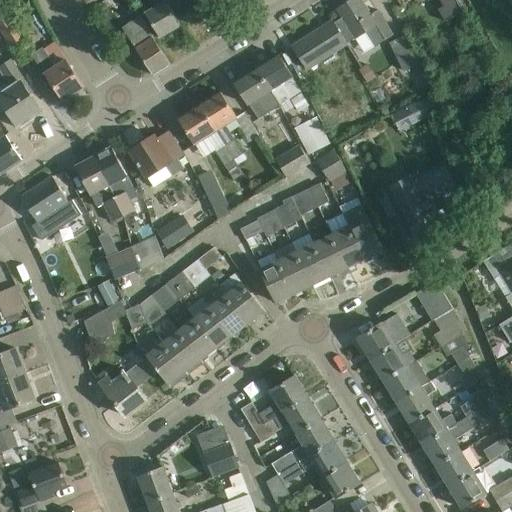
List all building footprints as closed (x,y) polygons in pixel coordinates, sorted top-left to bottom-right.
[(121,0),(103,0),(112,15),(126,7),(121,0)] [(181,26),(171,8),(166,0),(151,0),(156,7),(146,13),(160,38),(181,26)] [(342,18),(334,23),(347,44),(356,38),(367,31),(376,45),(386,39),(394,34),(379,11),(371,15),(361,0),(352,0),(337,10),(342,18)] [(440,0),(444,7),(439,10),(446,22),(463,12),(456,0),(440,0)] [(25,38),(2,4),(0,6),(0,29),(11,47),(25,38)] [(155,39),(142,16),(135,6),(118,17),(124,28),(123,28),(154,76),(171,65),(154,39),(155,39)] [(293,47),(304,64),(308,70),(347,45),(347,44),(334,23),(333,22),(293,47)] [(405,36),(390,43),(404,72),(419,64),(405,36)] [(56,44),(45,51),(43,48),(33,55),(46,74),(42,77),(51,90),(55,88),(63,101),(85,87),(56,44)] [(302,91),(290,73),(279,56),(257,70),(271,91),(282,84),(291,98),(302,91)] [(0,95),(0,98),(20,129),(35,119),(33,117),(41,111),(30,95),(33,93),(12,60),(0,68),(13,87),(0,95)] [(358,71),(365,85),(375,79),(364,62),(360,65),(362,68),(358,71)] [(271,91),(257,70),(235,84),(258,120),(281,105),(271,91)] [(238,118),(237,117),(222,93),(200,106),(217,132),(235,120),(238,118)] [(308,104),(301,93),(292,99),(299,110),(308,104)] [(179,120),(190,137),(195,145),(217,132),(200,106),(179,120)] [(249,143),(260,136),(245,113),(237,117),(238,118),(235,120),(249,143)] [(322,127),(300,138),(310,156),(331,145),(322,127)] [(184,149),(180,151),(169,134),(157,140),(154,136),(131,151),(147,176),(156,189),(173,177),(164,165),(180,155),(181,158),(187,154),(184,149)] [(0,175),(23,161),(6,135),(0,139),(0,175)] [(234,140),(225,146),(234,159),(243,154),(234,140)] [(244,174),(234,159),(225,146),(217,151),(225,165),(235,180),(244,174)] [(276,160),(287,178),(311,164),(300,146),(276,160)] [(113,147),(94,157),(125,216),(136,211),(133,204),(140,200),(113,147)] [(348,172),(340,160),(333,149),(317,160),(332,182),(348,172)] [(125,216),(94,157),(77,166),(99,208),(104,205),(113,222),(125,216)] [(430,199),(455,187),(445,167),(420,179),(418,175),(400,184),(401,185),(403,184),(406,190),(383,201),(391,217),(396,215),(407,238),(441,222),(430,199)] [(200,177),(210,201),(215,212),(218,221),(232,214),(212,172),(200,177)] [(39,223),(56,213),(71,204),(64,193),(53,177),(22,196),(39,223)] [(320,184),(310,189),(318,207),(329,202),(320,184)] [(310,189),(292,198),(302,220),(303,219),(301,215),(307,212),(318,207),(310,189)] [(276,210),(285,228),(302,220),(292,198),(284,201),(285,205),(276,210)] [(384,251),(368,217),(362,205),(344,214),(366,260),(384,251)] [(258,219),(259,221),(264,231),(267,237),(285,228),(276,210),(258,219)] [(183,214),(157,232),(169,250),(195,232),(183,214)] [(326,222),(332,234),(349,269),(366,260),(344,214),(326,222)] [(246,240),(264,231),(259,221),(241,230),(246,240)] [(331,277),(349,269),(332,234),(314,243),(331,277)] [(310,235),(293,244),(314,286),(331,277),(314,243),(310,235)] [(133,247),(141,269),(165,258),(156,237),(133,247)] [(253,237),(247,240),(250,247),(257,244),(253,237)] [(314,286),(293,244),(292,243),(275,252),(276,253),(296,294),(314,286)] [(506,285),(511,281),(511,244),(484,262),(495,280),(501,276),(506,285)] [(142,270),(141,269),(133,247),(107,258),(116,280),(142,270)] [(199,260),(206,269),(223,256),(215,247),(199,260)] [(257,262),(261,269),(278,303),(296,294),(276,253),(257,262)] [(190,267),(184,272),(196,288),(202,283),(211,275),(206,269),(199,260),(190,267)] [(219,270),(212,276),(218,284),(226,278),(219,270)] [(184,272),(168,283),(181,300),(190,292),(196,288),(184,272)] [(242,282),(235,274),(220,286),(221,288),(221,289),(249,325),(265,312),(242,282)] [(109,281),(98,287),(110,308),(120,302),(109,281)] [(434,320),(435,321),(454,310),(437,281),(416,294),(433,321),(434,320)] [(165,311),(181,300),(168,283),(156,293),(153,296),(165,311)] [(233,337),(249,325),(221,289),(213,295),(215,297),(207,303),(233,337)] [(142,305),(149,324),(151,326),(167,314),(165,311),(153,296),(142,305)] [(218,349),(233,337),(207,303),(203,298),(188,309),(195,319),(218,349)] [(127,314),(122,301),(120,302),(110,308),(85,322),(93,344),(112,337),(115,336),(112,322),(127,314)] [(137,328),(149,324),(142,305),(129,310),(137,328)] [(487,305),(478,308),(482,320),(491,317),(487,305)] [(467,331),(454,310),(435,321),(441,331),(436,335),(443,346),(464,333),(467,331)] [(358,339),(372,361),(407,339),(411,336),(398,314),(358,339)] [(511,317),(500,325),(511,343),(511,342),(511,317)] [(179,331),(202,361),(218,349),(195,319),(179,331)] [(187,372),(202,361),(179,331),(164,343),(187,372)] [(459,364),(471,357),(465,347),(469,344),(464,333),(443,346),(449,356),(452,353),(459,364)] [(413,349),(407,339),(372,361),(384,382),(416,361),(410,351),(413,349)] [(148,355),(159,369),(171,385),(187,372),(164,343),(148,355)] [(0,384),(27,374),(17,349),(0,355),(0,384)] [(477,367),(471,357),(459,364),(472,385),(484,378),(477,367)] [(111,382),(109,378),(101,384),(126,417),(147,400),(138,388),(155,374),(144,360),(127,374),(125,372),(111,382)] [(417,361),(416,361),(384,382),(397,403),(430,382),(417,361)] [(36,399),(27,374),(0,384),(0,399),(4,410),(0,412),(0,428),(18,422),(12,408),(36,399)] [(242,410),(255,431),(309,398),(296,377),(271,391),(278,403),(259,414),(253,403),(242,410)] [(431,382),(430,382),(397,403),(410,424),(436,408),(429,396),(437,391),(431,382)] [(462,406),(468,417),(490,404),(483,393),(462,406)] [(291,424),(297,435),(322,419),(309,398),(255,431),(262,443),(273,436),(272,435),(291,424)] [(468,417),(457,424),(423,445),(436,466),(462,450),(455,440),(475,427),(496,414),(490,404),(468,417)] [(423,445),(457,424),(451,415),(443,420),(436,408),(410,424),(423,445)] [(335,440),(322,419),(297,435),(304,446),(273,464),(279,475),(335,440)] [(0,448),(16,440),(12,428),(0,432),(0,448)] [(510,450),(503,439),(486,450),(492,461),(510,450)] [(285,485),(316,466),(323,477),(348,462),(335,440),(279,475),(285,485)] [(230,444),(206,453),(215,478),(240,469),(230,444)] [(475,472),(462,450),(436,466),(449,487),(475,472)] [(361,483),(348,462),(323,477),(336,499),(361,483)] [(21,511),(46,511),(42,501),(55,496),(54,492),(69,486),(60,463),(30,474),(35,487),(18,493),(23,505),(19,506),(21,511)] [(498,501),(511,492),(511,464),(507,468),(511,476),(511,478),(491,491),(498,501)] [(149,503),(174,494),(164,467),(139,476),(149,503)] [(22,468),(9,473),(15,488),(28,484),(22,468)] [(241,471),(225,475),(229,495),(246,491),(241,471)] [(488,493),(475,472),(449,487),(463,509),(488,493)] [(198,484),(185,489),(188,498),(201,493),(198,484)] [(511,492),(498,501),(504,511),(511,506),(511,492)] [(180,511),(174,494),(149,503),(151,511),(180,511)] [(256,511),(250,495),(224,505),(226,511),(256,511)] [(336,511),(339,511),(333,500),(312,511),(336,511)]
